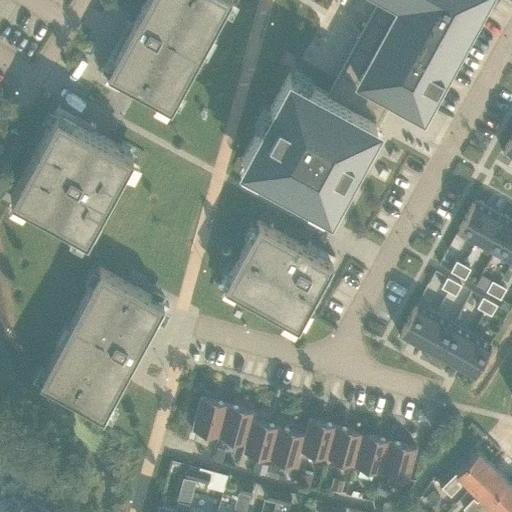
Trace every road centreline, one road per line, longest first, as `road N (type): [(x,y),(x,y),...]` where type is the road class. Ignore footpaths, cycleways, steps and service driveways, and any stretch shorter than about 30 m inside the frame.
road 1 (residential): [(332,366),(511,36)]
road 2 (residential): [(0,140),(87,0)]
road 3 (residential): [(332,366),(200,331)]
